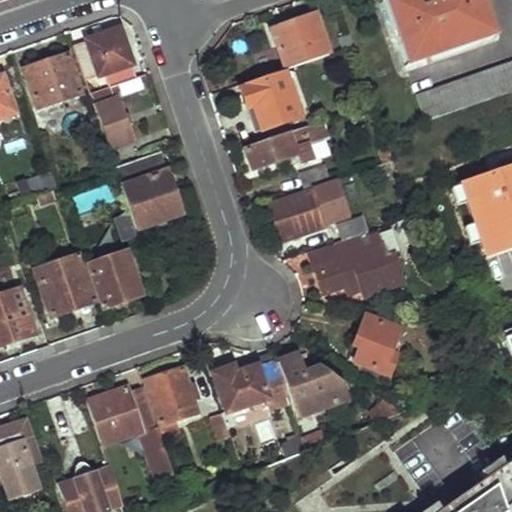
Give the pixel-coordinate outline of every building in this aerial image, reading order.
[(481,0),(388,0),(382,2),(405,68),(494,38),(481,0)] [(315,19),(272,34),(285,72),(329,57),(315,19)] [(139,78),(123,29),(90,41),(84,28),(66,34),(87,96),(139,78)] [(358,61),(354,48),(343,52),(347,64),(358,61)] [(66,58),(22,73),(35,112),(80,97),(66,58)] [(511,63),(415,95),(425,124),(511,93),(511,63)] [(0,120),(14,116),(0,75),(0,120)] [(284,79),(242,94),(248,115),(254,112),(263,135),(300,121),(284,79)] [(91,97),(108,150),(106,151),(113,170),(136,162),(112,90),(91,97)] [(318,128),(248,153),(255,172),(296,157),(298,167),(316,161),(312,146),(322,143),(318,128)] [(180,216),(159,157),(114,173),(135,233),(180,216)] [(325,169),(302,175),(307,191),(331,183),(325,169)] [(35,197),(57,189),(53,177),(31,184),(35,197)] [(61,200),(57,189),(35,197),(39,207),(61,200)] [(321,211),(317,192),(307,195),(312,214),(321,211)] [(307,195),(270,205),(282,243),(327,228),(321,211),(312,214),(307,195)] [(124,217),(113,222),(121,243),(133,238),(124,217)] [(350,217),(332,224),(338,243),(358,236),(350,217)] [(342,257),(323,264),(333,293),(346,289),(358,284),(360,291),(362,298),(407,283),(397,254),(389,257),(384,242),(363,249),(359,236),(358,236),(338,243),(339,246),(342,257)] [(0,250),(0,261),(7,281),(22,275),(13,246),(0,250)] [(339,246),(309,256),(313,267),(323,264),(342,257),(339,246)] [(129,253),(87,268),(102,311),(143,297),(129,253)] [(77,257),(34,272),(50,321),(94,305),(77,257)] [(360,291),(358,284),(346,289),(348,295),(360,291)] [(0,295),(0,345),(34,334),(17,290),(0,295)] [(397,330),(362,319),(357,339),(361,340),(355,367),(389,380),(396,352),(391,350),(397,330)] [(212,375),(225,413),(223,415),(228,430),(238,427),(233,412),(249,407),(251,412),(286,399),(273,362),(269,363),(266,358),(253,361),(255,369),(235,376),(231,369),(212,375)] [(296,358),(279,365),(291,398),(300,395),(309,416),(346,403),(341,386),(315,372),(302,376),(296,358)] [(145,384),(161,428),(158,429),(163,446),(172,441),(171,425),(198,414),(182,371),(145,384)] [(435,380),(422,386),(428,397),(440,389),(435,380)] [(126,389),(86,403),(103,451),(139,436),(157,483),(173,476),(163,446),(158,429),(144,388),(128,394),(126,389)] [(212,419),(219,443),(231,438),(228,430),(223,415),(212,419)] [(362,430),(357,418),(300,440),(302,445),(306,456),(362,430)] [(447,422),(395,446),(419,496),(470,471),(447,422)] [(22,425),(0,433),(0,480),(13,511),(15,511),(46,502),(34,468),(36,466),(22,425)] [(242,468),(245,477),(306,456),(302,445),(242,468)] [(511,464),(502,471),(505,477),(511,471),(511,464)] [(60,488),(71,511),(106,511),(123,506),(109,469),(94,474),(91,469),(85,467),(76,470),(74,477),(75,483),(60,488)] [(511,511),(511,498),(505,477),(502,471),(444,511),(511,511)]
